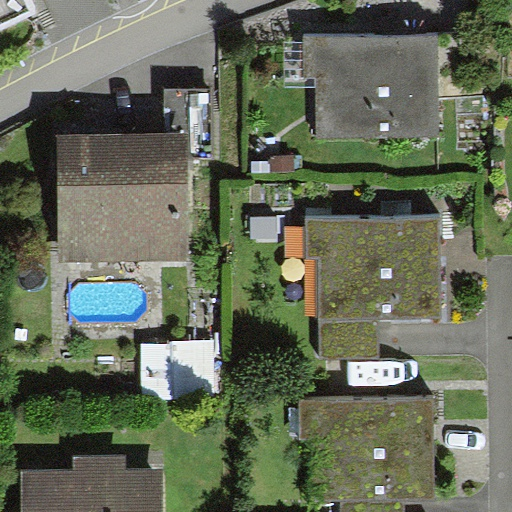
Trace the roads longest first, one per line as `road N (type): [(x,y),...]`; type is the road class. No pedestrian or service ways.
road 1 (residential): [(231,0),(141,35),(0,108)]
road 2 (residential): [(511,487),(508,262)]
